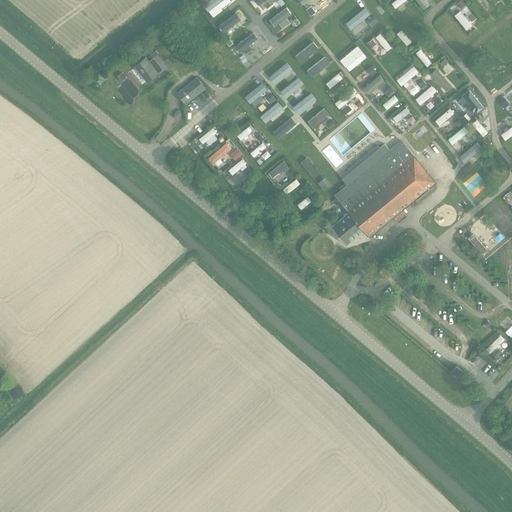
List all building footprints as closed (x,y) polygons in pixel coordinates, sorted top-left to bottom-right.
[(395,0),(393,2),(400,12),(407,7),(405,4),(410,1),(409,0),(395,0)] [(430,0),(417,0),(423,10),(433,4),(430,0)] [(483,16),(488,13),(479,0),(474,4),(483,16)] [(311,6),(307,10),(311,16),(316,12),(311,6)] [(346,22),(352,29),(372,14),(366,6),(346,22)] [(479,20),(473,13),(468,17),(461,10),(455,15),(468,29),(479,20)] [(448,22),(452,18),(447,13),(443,17),(448,22)] [(373,16),(368,20),(373,26),(378,22),(373,16)] [(186,29),(197,22),(194,17),(182,24),(186,29)] [(447,25),(441,28),(450,42),(455,39),(447,25)] [(325,36),(328,42),(344,34),(341,28),(325,36)] [(403,29),(398,33),(407,45),(412,41),(403,29)] [(204,30),(193,38),(197,43),(208,35),(204,30)] [(382,32),(377,35),(387,51),(392,47),(382,32)] [(228,37),(224,40),(229,47),(233,43),(228,37)] [(314,40),(296,54),(302,62),(320,47),(314,40)] [(344,60),(357,48),(353,43),(340,55),(344,60)] [(428,66),(433,62),(421,48),(416,52),(428,66)] [(150,55),(153,58),(158,54),(156,50),(150,55)] [(314,76),(331,61),(326,55),(308,70),(314,76)] [(145,58),(135,66),(147,82),(158,74),(154,69),(159,66),(153,58),(148,62),(145,58)] [(356,74),(370,64),(366,58),(352,69),(356,74)] [(493,74),(497,70),(487,58),(483,62),(493,74)] [(276,83),(293,68),(287,61),(270,76),(276,83)] [(430,73),(447,91),(454,85),(437,67),(430,73)] [(122,73),(117,76),(120,81),(125,77),(122,73)] [(340,73),(327,82),(330,87),(343,79),(340,73)] [(381,74),(364,87),(369,94),(386,80),(381,74)] [(287,98),(305,83),(299,76),(281,91),(287,98)] [(176,94),(185,105),(206,89),(197,78),(176,94)] [(421,78),(416,82),(421,87),(426,83),(421,78)] [(246,96),(252,103),(268,88),(262,82),(246,96)] [(425,107),(440,93),(432,84),(417,99),(425,107)] [(389,86),(383,91),(389,98),(395,93),(389,86)] [(341,108),(357,94),(352,88),(336,102),(341,108)] [(299,113),(317,98),(312,91),(294,107),(299,113)] [(271,94),(266,97),(270,102),(275,98),(271,94)] [(388,109),(399,99),(395,94),(384,104),(388,109)] [(261,115),(267,122),(284,107),(278,101),(261,115)] [(314,127),(331,113),(326,107),(308,120),(314,127)] [(407,107),(394,117),(398,122),(411,112),(407,107)] [(230,122),(242,112),(238,108),(226,118),(230,122)] [(451,108),(435,120),(439,125),(455,113),(451,108)] [(466,114),(461,118),(465,122),(470,118),(466,114)] [(279,137),(297,123),(292,116),(274,130),(279,137)] [(483,136),(488,132),(479,119),(473,122),(483,136)] [(332,120),(327,124),(331,129),(336,125),(332,120)] [(251,124),(239,134),(243,139),(255,129),(251,124)] [(465,126),(449,138),(453,144),(469,131),(465,126)] [(511,127),(502,133),(505,139),(511,135),(511,127)] [(229,151),(230,152),(234,149),(227,141),(209,158),(215,164),(229,151)] [(255,157),(267,146),(263,141),(251,152),(255,157)] [(331,226),(346,245),(364,230),(369,236),(426,190),(416,178),(426,169),(414,156),(402,141),(390,151),(384,144),(379,148),(382,151),(344,181),(347,185),(344,189),(345,190),(336,197),(347,210),(349,212),(331,226)] [(466,161),(482,147),(477,141),(461,156),(466,161)] [(237,149),(231,155),(236,160),(242,155),(237,149)] [(307,169),(314,164),(308,156),(302,161),(307,169)] [(225,173),(232,181),(245,169),(248,172),(253,168),(243,157),(225,173)] [(283,161),(268,173),(273,179),(288,167),(283,161)] [(477,178),(482,174),(478,169),(473,173),(477,178)] [(462,181),(475,197),(480,192),(468,176),(462,181)] [(325,190),(332,184),(325,177),(319,182),(325,190)] [(287,193),(301,183),(298,178),(283,188),(287,193)] [(302,208),(312,200),(309,196),(299,204),(302,208)] [(474,233),(468,238),(481,254),(488,248),(474,233)] [(450,373),(457,379),(463,372),(456,366),(450,373)]
